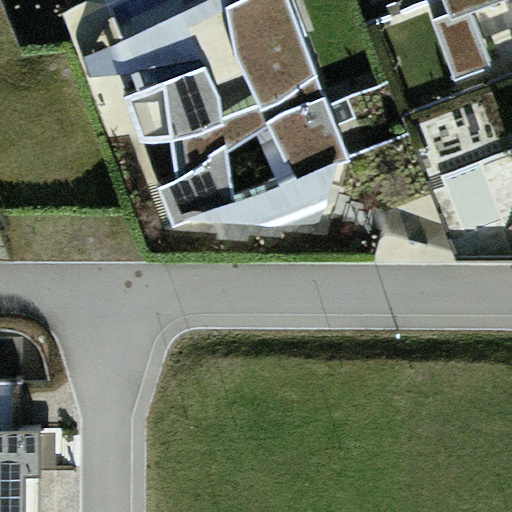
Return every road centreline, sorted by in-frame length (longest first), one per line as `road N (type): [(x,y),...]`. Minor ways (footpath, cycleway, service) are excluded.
road 1 (unclassified): [(105,294),(511,302)]
road 2 (unclassified): [(106,511),(105,294)]
